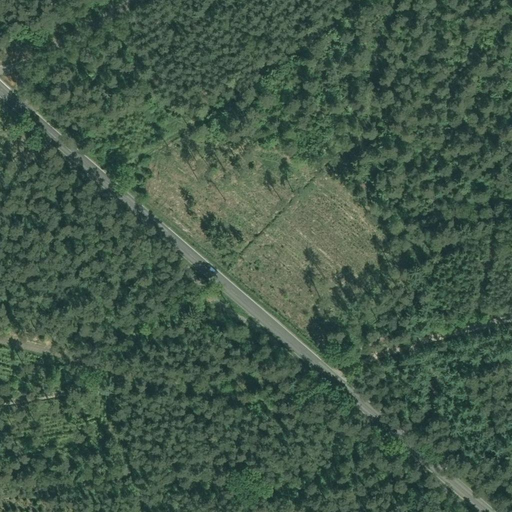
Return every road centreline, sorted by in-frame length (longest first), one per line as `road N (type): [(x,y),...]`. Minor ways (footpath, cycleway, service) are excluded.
road 1 (tertiary): [(487,511),(0,87)]
road 2 (track): [(338,381),(400,347),(511,318)]
